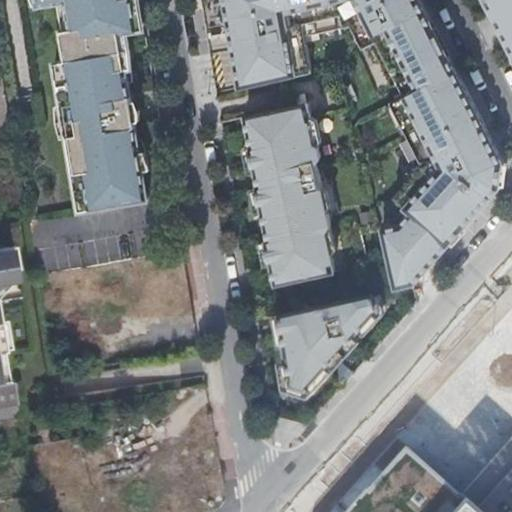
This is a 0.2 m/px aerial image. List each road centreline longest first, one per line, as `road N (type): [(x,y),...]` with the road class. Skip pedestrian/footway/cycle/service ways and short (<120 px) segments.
road 1 (residential): [(277,494),(253,463),(167,0)]
road 2 (residential): [(511,230),(277,494)]
road 3 (residential): [(451,0),(511,114)]
